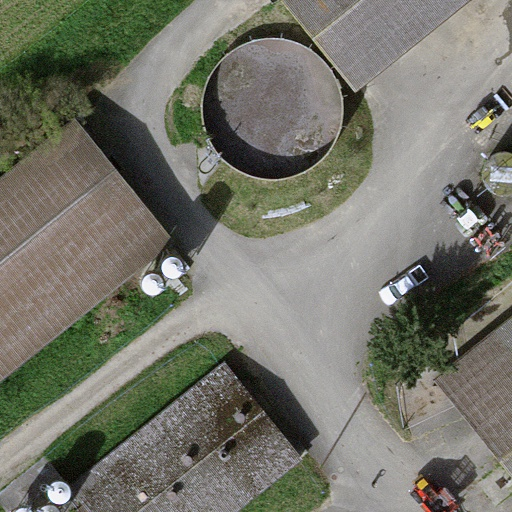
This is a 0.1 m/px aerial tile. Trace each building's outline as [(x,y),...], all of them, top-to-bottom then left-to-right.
[(294,0),(363,85),(470,0),(294,0)] [(289,24),(262,24),(236,35),(216,57),(208,77),(206,94),(209,112),(217,130),(231,145),(248,155),(267,160),(292,159),(312,150),(329,135),(339,119),(343,103),(344,85),(339,66),(326,45),(308,31),(289,24)] [(0,374),(174,236),(77,115),(0,176),(0,374)] [(511,131),(511,132),(507,131),(505,131),(500,132),(496,135),(491,140),(489,145),(488,150),(488,153),(490,158),(492,161),(496,166),(500,168),(505,169),(511,169),(511,168),(511,131)] [(511,482),(511,316),(432,383),(511,482)] [(32,511),(218,511),(294,452),(222,362),(32,511)]
